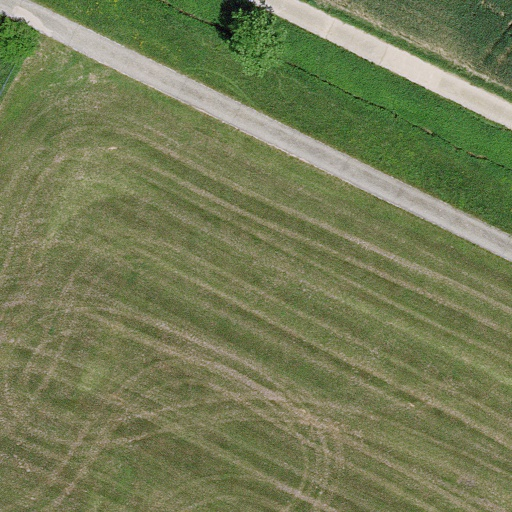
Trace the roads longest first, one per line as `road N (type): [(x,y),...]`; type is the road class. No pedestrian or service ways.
road 1 (track): [(511,253),(0,4)]
road 2 (track): [(511,111),(283,0)]
